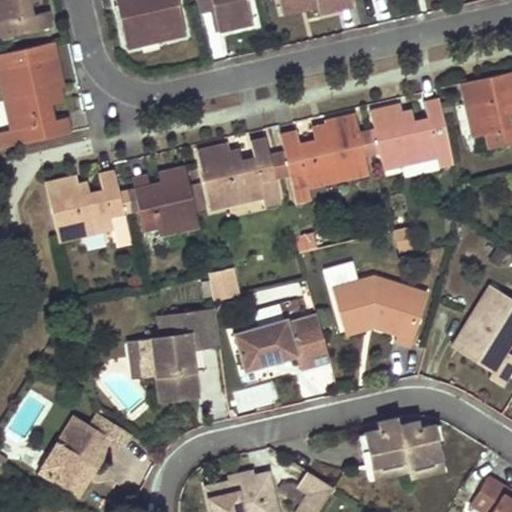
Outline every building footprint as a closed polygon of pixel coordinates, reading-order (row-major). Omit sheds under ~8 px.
[(0,0),(0,23),(5,22),(9,36),(51,27),(47,12),(30,15),(27,1),(26,0),(0,0)] [(114,0),(124,40),(155,32),(157,40),(185,33),(177,0),(114,0)] [(246,0),(210,0),(211,3),(218,31),(252,23),(246,0)] [(277,0),(281,14),(317,6),(318,13),(352,5),(350,0),(277,0)] [(157,40),(155,32),(124,40),(126,47),(157,40)] [(52,42),(0,53),(0,63),(1,68),(0,68),(0,82),(11,130),(0,132),(0,144),(1,148),(69,133),(65,117),(52,120),(49,103),(46,90),(57,88),(61,87),(52,42)] [(473,137),(485,134),(489,148),(511,142),(511,127),(510,128),(506,113),(504,105),(511,102),(511,71),(460,83),(473,137)] [(60,101),(57,88),(46,90),(49,103),(60,101)] [(439,167),(453,164),(438,99),(423,103),(427,120),(413,123),(404,125),(401,113),(399,105),(369,112),(373,131),(378,151),(382,169),(436,156),(439,167)] [(413,123),(410,111),(401,113),(404,125),(413,123)] [(355,114),(324,121),(325,124),(328,137),(315,140),(298,144),(294,131),(280,134),(284,152),(288,173),(289,176),(295,202),(310,198),(307,187),(368,173),(363,154),(359,134),(355,114)] [(328,137),(325,124),(312,127),(315,140),(328,137)] [(373,131),(366,132),(370,152),(378,151),(373,131)] [(366,132),(359,134),(363,154),(370,152),(366,132)] [(209,209),(263,196),(265,204),(279,201),(274,176),(269,156),(265,139),(250,143),(254,160),(240,163),(231,165),(228,153),(226,145),(196,152),(209,209)] [(231,165),(240,163),(237,151),(228,153),(231,165)] [(288,173),(284,152),(276,154),(281,175),(288,173)] [(276,154),(269,156),(274,176),(281,175),(276,154)] [(138,209),(143,230),(157,227),(158,235),(198,226),(184,167),(167,171),(169,181),(160,183),(149,185),(133,189),(138,209)] [(109,216),(123,213),(118,192),(114,171),(98,175),(102,192),(88,195),(79,197),(76,185),(75,178),(45,184),(57,241),(83,235),(112,229),(109,216)] [(169,181),(167,171),(157,173),(160,183),(169,181)] [(133,189),(149,185),(146,176),(131,179),(133,189)] [(85,183),(76,185),(79,197),(88,195),(85,183)] [(199,184),(190,186),(196,212),(205,210),(199,184)] [(125,190),(130,211),(138,209),(133,189),(125,190)] [(125,190),(118,192),(123,213),(130,211),(125,190)] [(398,248),(409,246),(405,225),(394,227),(398,248)] [(233,264),(208,268),(212,296),(237,292),(233,264)] [(511,340),(511,284),(495,275),(476,306),(487,313),(468,343),(500,363),(497,369),(508,376),(511,369),(511,341),(511,340)] [(411,345),(427,292),(373,276),(331,287),(342,325),(367,318),(374,320),(372,326),(397,333),(395,340),(411,345)] [(487,313),(476,306),(457,337),(468,343),(487,313)] [(200,348),(218,345),(213,307),(157,315),(159,328),(146,330),(147,337),(144,338),(147,354),(135,356),(139,377),(155,375),(159,401),(196,395),(192,370),(190,349),(200,348)] [(329,361),(315,312),(285,321),(285,317),(231,332),(242,369),(294,355),(298,369),(329,361)] [(367,318),(342,325),(344,333),(372,326),(374,320),(367,318)] [(147,354),(144,338),(127,340),(132,378),(139,377),(135,356),(147,354)] [(200,348),(190,349),(192,370),(203,368),(200,348)] [(99,430),(73,415),(38,471),(77,495),(104,453),(113,459),(122,445),(99,430)] [(396,417),(377,421),(379,428),(398,424),(396,417)] [(130,432),(107,418),(99,430),(122,445),(130,432)] [(414,421),(398,424),(399,431),(416,428),(414,421)] [(399,431),(398,424),(379,428),(364,432),(372,465),(390,461),(392,472),(407,469),(409,476),(424,473),(421,461),(439,457),(431,424),(416,428),(399,431)] [(439,457),(421,461),(424,473),(441,469),(439,457)] [(390,461),(372,465),(375,476),(392,472),(390,461)] [(316,511),(332,486),(305,469),(295,484),(308,492),(299,504),(311,511),(316,511)] [(277,511),(268,471),(204,487),(210,511),(277,511)] [(469,504),(472,505),(485,484),(501,494),(503,491),(505,488),(486,476),(469,504)] [(501,494),(485,484),(472,505),(482,511),(511,511),(511,500),(501,494)] [(503,491),(501,494),(511,499),(511,492),(505,488),(503,491)]
